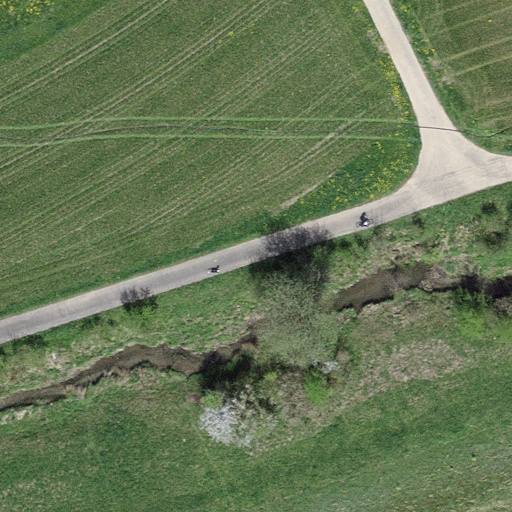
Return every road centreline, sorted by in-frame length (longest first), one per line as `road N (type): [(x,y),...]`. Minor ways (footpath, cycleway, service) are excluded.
road 1 (track): [(0,331),(511,169)]
road 2 (track): [(465,185),(378,0)]
